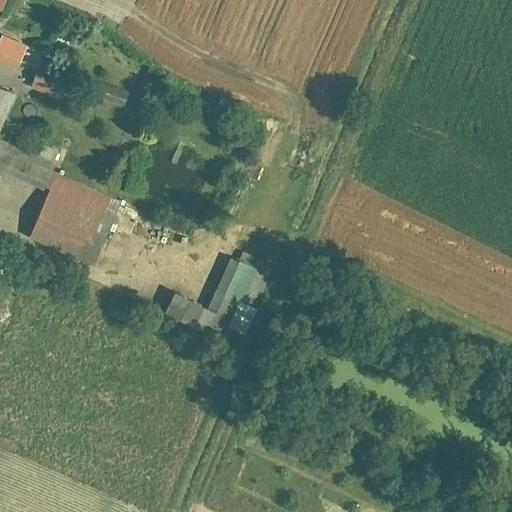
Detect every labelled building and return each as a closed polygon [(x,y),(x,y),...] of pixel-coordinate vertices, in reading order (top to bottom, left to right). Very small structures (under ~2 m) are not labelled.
[(0,51),(9,55),(14,37),(0,32),(0,51)] [(63,98),(71,78),(41,67),(33,87),(63,98)] [(0,142),(22,92),(0,82),(0,142)] [(62,160),(5,136),(0,148),(0,165),(51,187),(62,160)] [(129,198),(64,171),(37,237),(102,263),(129,198)] [(275,264),(243,250),(240,257),(231,253),(209,301),(176,286),(162,318),(206,338),(215,319),(244,332),(275,264)]
